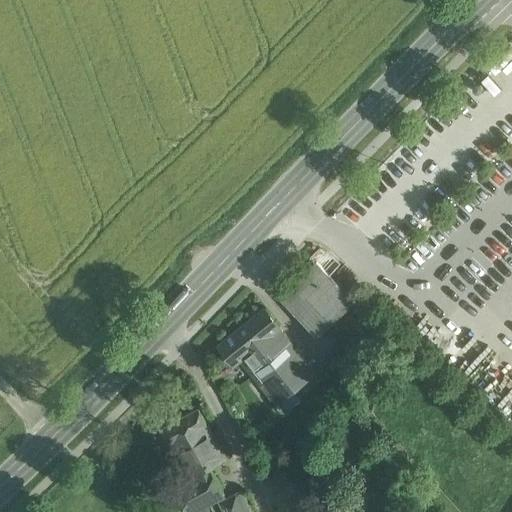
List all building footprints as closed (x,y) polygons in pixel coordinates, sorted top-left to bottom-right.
[(341,264),(328,251),(320,248),(311,256),(316,262),(317,261),(330,274),(341,264)] [(316,262),(280,298),(318,337),(355,300),(330,274),(317,261),(316,262)] [(265,306),(219,346),(233,364),(239,359),(275,404),(316,372),(279,327),(281,326),(265,306)] [(226,458),(199,408),(162,428),(188,477),(174,485),(188,511),(191,511),(225,494),(210,467),(226,458)] [(250,511),(242,489),(220,501),(225,511),(250,511)]
